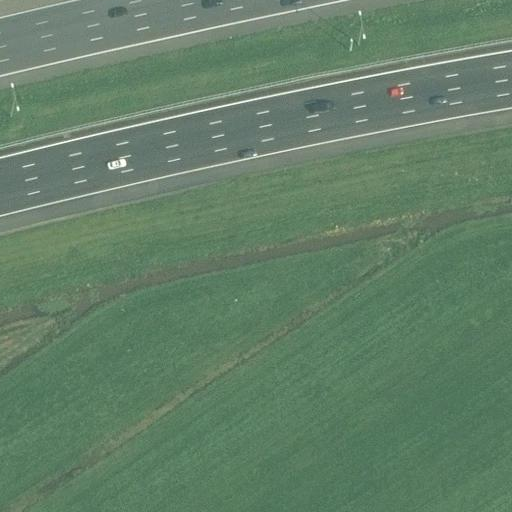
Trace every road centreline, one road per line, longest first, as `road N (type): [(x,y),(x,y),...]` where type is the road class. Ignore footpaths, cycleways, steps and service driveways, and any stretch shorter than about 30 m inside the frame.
road 1 (motorway): [(0,188),(235,132),(511,83)]
road 2 (motorway): [(190,0),(0,43)]
